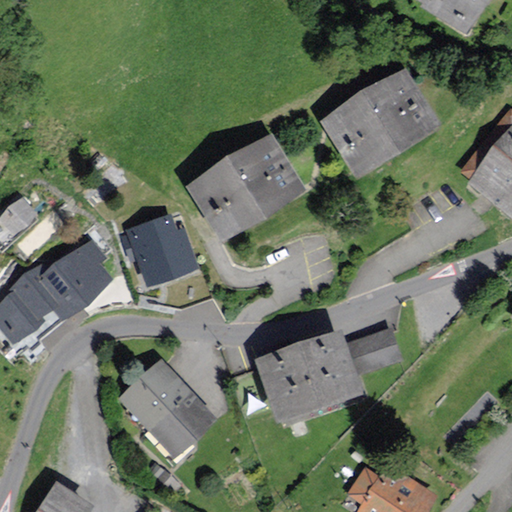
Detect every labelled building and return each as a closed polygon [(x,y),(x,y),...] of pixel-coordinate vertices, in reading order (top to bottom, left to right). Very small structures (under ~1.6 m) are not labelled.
[(415,0),(473,34),(492,0),(415,0)] [(439,124),(403,67),(321,119),(357,176),(439,124)] [(511,112),(463,177),(511,214),(511,112)] [(304,189),(268,133),(184,186),(219,242),(304,189)] [(15,232),(40,213),(25,193),(0,212),(15,232)] [(200,266),(186,225),(179,228),(174,217),(122,236),(131,262),(138,259),(148,287),(200,266)] [(108,259),(93,240),(54,261),(49,267),(45,262),(24,273),(0,304),(0,330),(12,346),(46,320),(42,315),(54,307),(64,320),(89,303),(114,277),(103,262),(108,259)] [(353,339),(349,326),(259,356),(281,421),(373,391),(365,368),(404,355),(394,325),(353,339)] [(217,419),(160,360),(119,399),(175,459),(217,419)] [(427,511),(439,496),(391,464),(382,477),(366,467),(348,493),(363,502),(356,511),(427,511)] [(92,511),(94,509),(55,485),(37,511),(92,511)]
